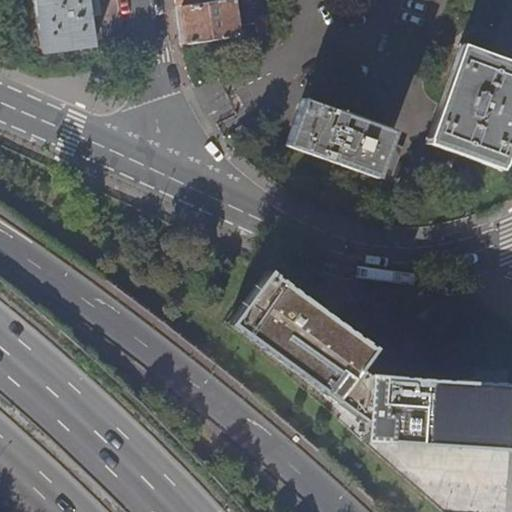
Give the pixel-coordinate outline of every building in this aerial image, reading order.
[(92,45),(86,6),(68,0),(35,0),(43,52),(92,45)] [(178,35),(202,42),(237,37),(232,3),(250,0),(220,0),(216,1),(175,7),(178,35)] [(254,7),(257,34),(266,33),(265,6),(254,7)] [(435,116),(511,140),(511,139),(511,65),(459,47),(458,48),(459,49),(435,116)] [(285,146),(375,177),(391,132),(300,100),(285,146)] [(511,141),(433,116),(424,142),(500,169),(511,141)] [(508,450),(511,397),(511,384),(365,375),(358,369),(373,348),(266,270),(227,323),(362,422),(361,441),(508,450)]
